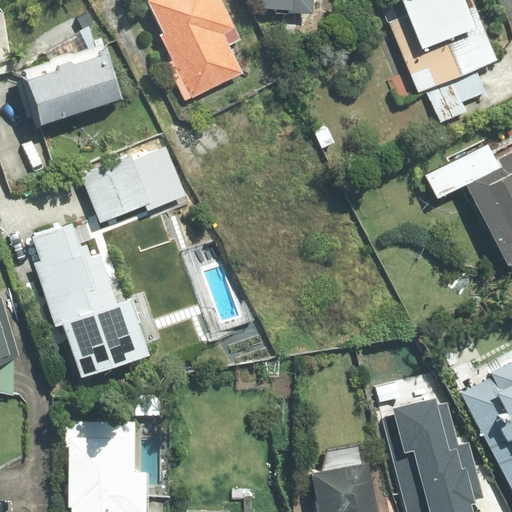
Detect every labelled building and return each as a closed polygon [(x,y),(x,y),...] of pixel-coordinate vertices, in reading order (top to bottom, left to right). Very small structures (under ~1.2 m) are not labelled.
[(163,61),(182,97),(238,68),(224,41),(236,35),(218,0),(144,0),(160,30),(156,32),(170,58),(163,61)] [(256,0),(256,8),(305,10),(305,0),(256,0)] [(396,0),(402,12),(387,18),(416,88),(492,56),(469,0),(396,0)] [(101,39),(15,65),(31,117),(117,91),(101,39)] [(437,121),(464,108),(460,100),(482,89),(475,73),(425,97),(437,121)] [(236,157),(273,140),(276,117),(264,92),(216,115),(236,157)] [(511,252),(511,142),(489,154),(481,138),(420,169),(432,192),(459,179),(500,258),(511,252)] [(292,223),(280,170),(293,167),(304,220),(322,216),(306,145),(212,166),(221,205),(226,204),(233,236),(292,223)] [(123,152),(77,170),(97,219),(142,200),(123,152)] [(66,219),(27,232),(74,371),(141,349),(123,296),(111,299),(95,251),(86,254),(82,242),(75,244),(66,219)] [(0,302),(0,357),(15,353),(0,302)] [(511,346),(451,378),(511,495),(511,346)] [(385,419),(407,511),(471,511),(468,497),(478,495),(466,446),(456,448),(446,407),(438,409),(436,402),(397,411),(398,416),(385,419)] [(131,420),(65,419),(63,511),(129,511),(129,510),(140,510),(140,463),(130,463),(131,420)] [(371,511),(360,456),(303,467),(311,511),(371,511)]
